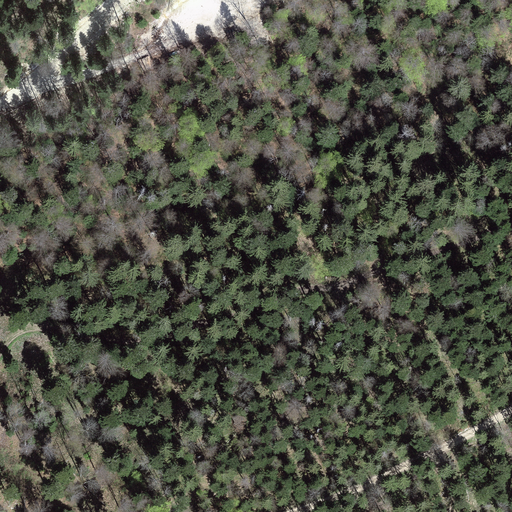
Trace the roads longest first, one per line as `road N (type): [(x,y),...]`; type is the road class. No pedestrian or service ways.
road 1 (track): [(263,0),(211,32),(0,107)]
road 2 (track): [(315,511),(511,414)]
